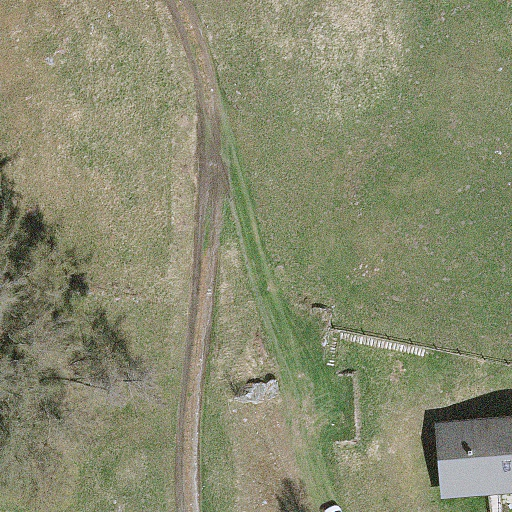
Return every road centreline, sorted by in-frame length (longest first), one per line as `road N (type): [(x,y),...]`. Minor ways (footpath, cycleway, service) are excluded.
road 1 (track): [(202,511),(197,434),(214,166),(172,0)]
road 2 (track): [(345,511),(305,439),(214,166)]
